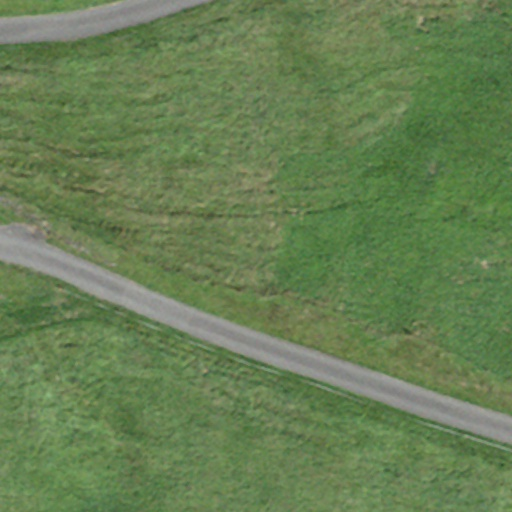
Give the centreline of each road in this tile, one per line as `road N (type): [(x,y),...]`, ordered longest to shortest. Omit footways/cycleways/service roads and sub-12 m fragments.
road 1 (track): [(0,251),(25,253),(164,315),(425,408),(511,430)]
road 2 (track): [(229,0),(95,38),(0,38)]
